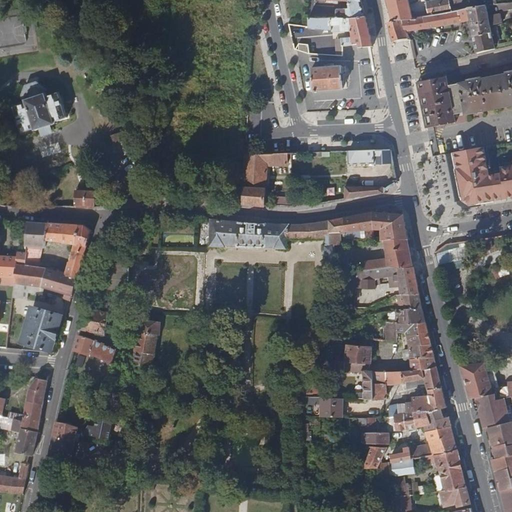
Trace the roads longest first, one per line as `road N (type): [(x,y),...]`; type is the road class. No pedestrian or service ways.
road 1 (residential): [(411,198),(298,216),(177,208),(105,220)]
road 2 (tertiary): [(419,234),(488,511)]
road 3 (tertiary): [(270,0),(299,127),(398,127)]
road 4 (residential): [(105,220),(59,366)]
road 5 (residential): [(59,366),(30,511)]
road 6 (tertiary): [(398,127),(374,0)]
